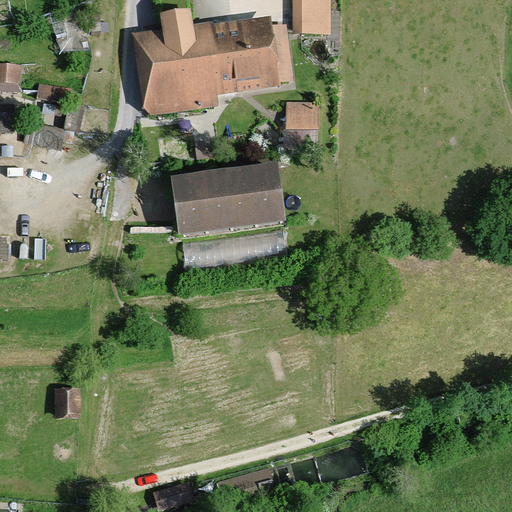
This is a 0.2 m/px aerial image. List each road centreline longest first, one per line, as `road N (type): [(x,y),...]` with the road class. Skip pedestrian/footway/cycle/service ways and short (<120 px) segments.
road 1 (track): [(80,495),(511,383)]
road 2 (track): [(133,3),(126,111),(112,144)]
